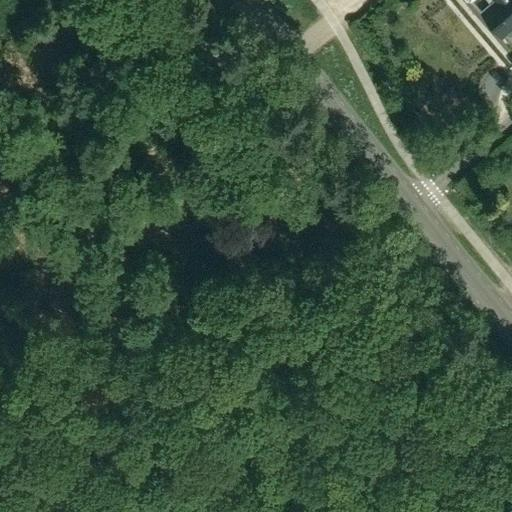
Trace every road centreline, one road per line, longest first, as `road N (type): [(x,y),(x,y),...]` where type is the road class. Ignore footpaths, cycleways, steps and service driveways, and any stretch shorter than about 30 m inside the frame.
road 1 (track): [(0,256),(336,205)]
road 2 (track): [(44,248),(200,511)]
road 3 (secondary): [(401,194),(244,0)]
road 4 (secondary): [(511,324),(401,194)]
road 5 (residential): [(401,194),(431,189),(511,120)]
